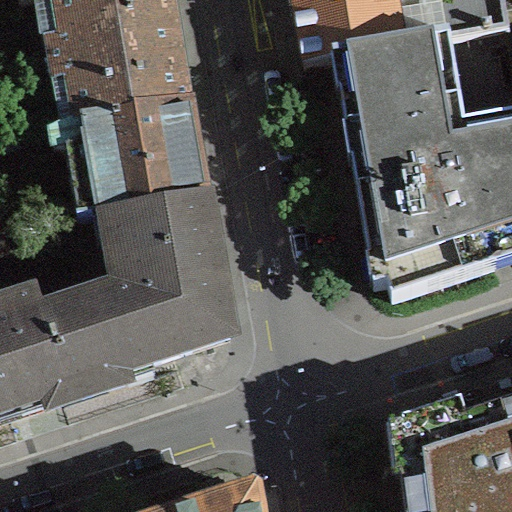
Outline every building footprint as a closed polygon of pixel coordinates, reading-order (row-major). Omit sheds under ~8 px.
[(17,0),(19,8),(39,2),(45,0),(17,0)] [(81,127),(189,108),(170,0),(52,0),(60,41),(47,44),(54,87),(68,85),(75,129),(81,127)] [(292,0),(304,67),(333,62),(403,49),(403,48),(402,47),(397,19),(394,0),(292,0)] [(448,41),(507,31),(501,0),(439,0),(425,2),(427,13),(397,19),(402,47),(403,48),(403,49),(448,41)] [(511,248),(511,121),(463,130),(448,43),(448,41),(403,49),(333,62),(334,65),(342,64),(348,96),(340,98),(346,132),(354,131),(359,164),(351,165),(368,263),(377,261),(381,285),(373,287),(373,289),(373,292),(374,292),(387,289),(391,304),(494,270),(489,256),(511,248)] [(206,204),(189,108),(81,127),(75,129),(61,134),(51,138),(54,156),(65,154),(69,154),(69,152),(85,144),(99,223),(105,222),(206,204)] [(151,366),(230,341),(206,204),(105,222),(110,252),(118,295),(95,302),(120,377),(121,376),(151,366)] [(120,377),(95,302),(41,320),(34,299),(0,310),(0,415),(46,401),(49,408),(50,412),(53,411),(124,388),(121,376),(120,377)] [(400,481),(404,511),(511,511),(511,406),(465,422),(460,407),(402,426),(403,429),(403,430),(404,430),(410,478),(400,480),(400,481)] [(260,511),(257,494),(253,491),(188,511),(260,511)]
